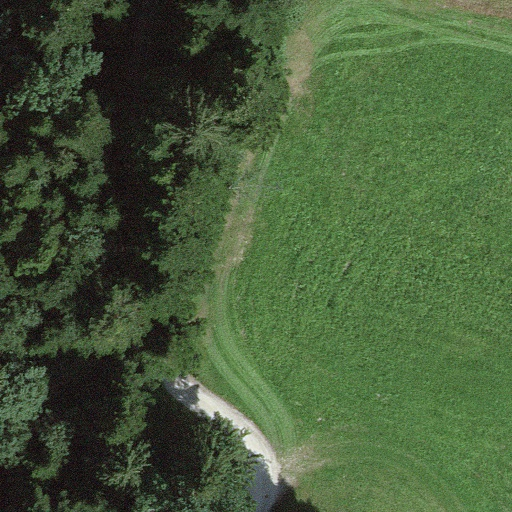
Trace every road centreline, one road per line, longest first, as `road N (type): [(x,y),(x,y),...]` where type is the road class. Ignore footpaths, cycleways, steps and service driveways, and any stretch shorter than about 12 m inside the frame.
road 1 (track): [(239,511),(254,480),(253,460),(246,441),(154,348),(145,321),(141,224)]
road 2 (track): [(157,0),(142,86),(141,224)]
road 3 (track): [(452,511),(430,483),(384,456),(346,453),(254,480)]
